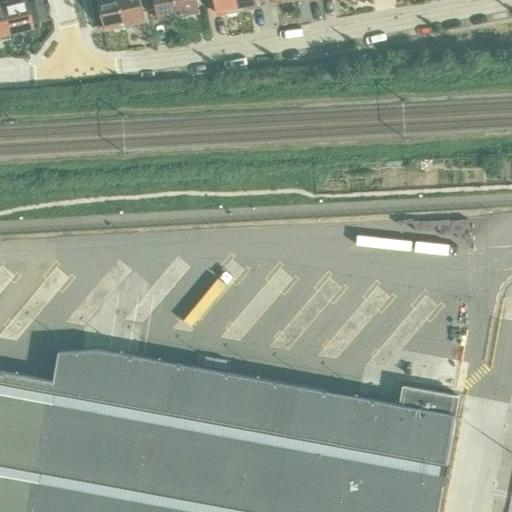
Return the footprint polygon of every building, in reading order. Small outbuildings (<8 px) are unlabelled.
[(25,0),(7,0),(0,2),(8,34),(32,28),(25,0)] [(42,0),(29,0),(28,0),(35,19),(48,15),(42,0)] [(125,25),(119,0),(97,0),(104,29),(125,25)] [(119,0),(125,25),(145,20),(140,0),(119,0)] [(154,0),(158,19),(168,17),(169,22),(178,20),(174,0),(154,0)] [(174,0),(178,20),(189,18),(188,14),(199,12),(196,0),(174,0)] [(239,14),(236,0),(215,0),(217,13),(227,11),(227,16),(239,14)] [(236,0),(239,14),(250,12),(249,8),(258,6),(256,0),(236,0)] [(0,511),(437,511),(443,483),(445,483),(448,464),(447,463),(459,395),(404,385),(400,404),(101,348),(59,351),(53,380),(0,369),(0,511)]
